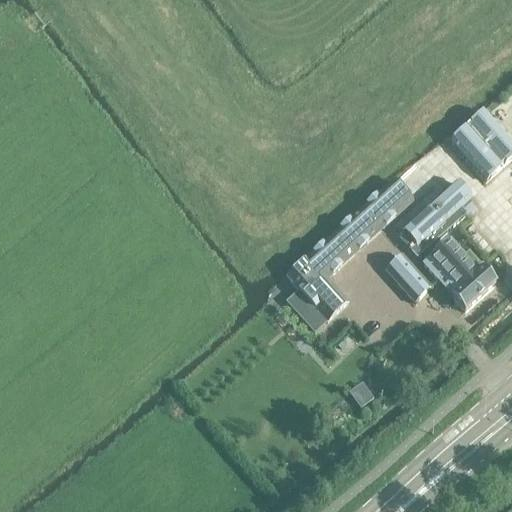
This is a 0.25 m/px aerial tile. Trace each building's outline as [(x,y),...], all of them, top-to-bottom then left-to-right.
[(511,146),(484,115),(450,146),(485,184),(511,160),(511,146)] [(394,183),(286,279),(299,294),(287,304),(314,334),(347,305),(326,281),(412,204),(394,183)] [(405,237),(399,242),(416,261),(466,216),(461,210),(470,202),(455,185),(402,234),(405,237)] [(449,244),(423,268),(436,282),(451,299),(465,314),(495,287),(481,272),(477,275),(449,244)] [(402,260),(385,274),(413,306),(429,291),(402,260)] [(349,392),(361,410),(375,400),(364,383),(349,392)]
